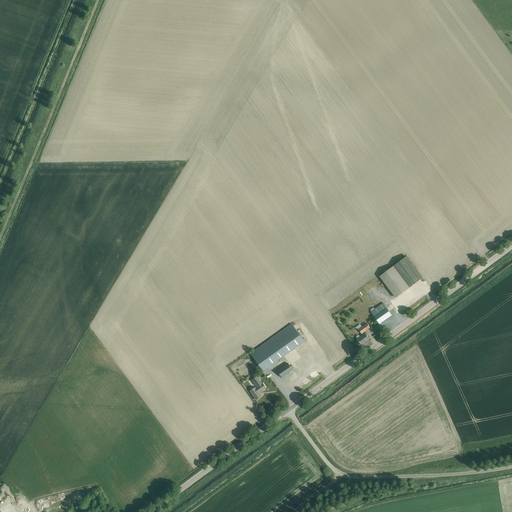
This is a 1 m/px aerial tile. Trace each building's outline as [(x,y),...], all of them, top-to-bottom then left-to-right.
[(395,298),(409,288),(422,278),(407,257),(393,267),(380,278),(395,298)] [(379,324),(391,316),(383,304),(374,310),(371,312),(379,324)] [(264,371),(305,341),(292,324),(251,354),(264,371)] [(361,334),(364,332),(370,328),(367,324),(358,330),(361,334)] [(362,335),(360,337),(359,336),(358,335),(357,336),(356,337),(358,339),(357,339),(361,345),(369,340),(365,333),(364,332),(361,334),(362,335)] [(282,379),(293,371),(288,364),(277,371),(282,379)] [(262,384),(257,377),(252,381),(257,387),(255,388),(250,392),(256,400),(261,397),(259,394),(266,389),(262,384)]
